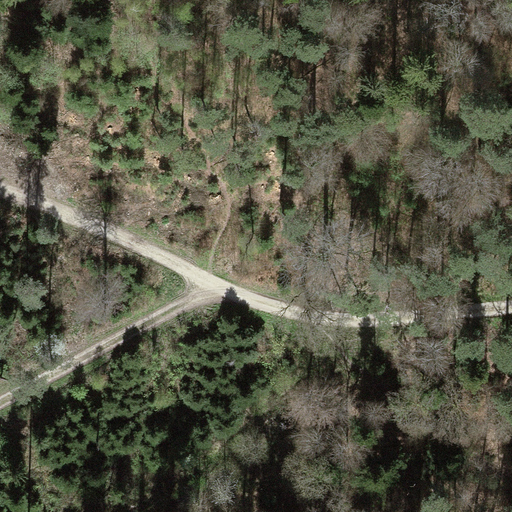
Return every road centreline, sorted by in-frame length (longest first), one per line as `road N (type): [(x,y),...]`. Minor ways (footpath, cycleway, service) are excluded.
road 1 (track): [(0,185),(306,316),(371,320),(511,303)]
road 2 (track): [(0,404),(195,300),(237,288)]
